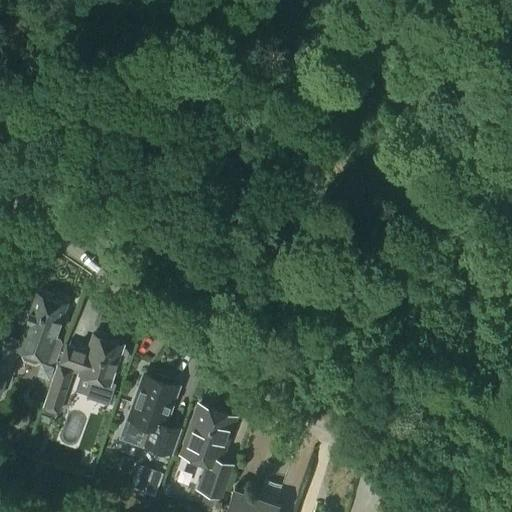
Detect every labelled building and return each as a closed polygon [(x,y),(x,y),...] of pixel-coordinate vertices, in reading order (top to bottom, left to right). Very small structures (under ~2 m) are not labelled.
[(0,370),(8,374),(17,347),(24,350),(22,355),(24,359),(34,362),(39,360),(40,357),(51,361),(55,359),(61,343),(59,339),(54,337),(66,303),(68,300),(53,295),(39,290),(38,293),(36,293),(21,335),(0,327),(0,370)] [(66,344),(59,362),(81,369),(79,373),(94,378),(88,396),(108,403),(114,384),(110,382),(117,361),(124,363),(128,349),(122,347),(123,344),(108,339),(109,335),(96,330),(95,334),(93,333),(87,351),(66,344)] [(57,365),(44,406),(59,411),(73,371),(57,365)] [(134,404),(130,417),(146,423),(143,430),(148,432),(145,443),(170,452),(178,428),(166,423),(168,416),(166,415),(177,385),(168,381),(169,377),(155,372),(154,376),(145,373),(140,387),(136,385),(130,402),(134,404)] [(199,403),(181,452),(208,462),(199,487),(221,495),(232,464),(220,460),(235,416),(199,403)] [(150,468),(142,491),(153,495),(161,472),(150,468)] [(300,471),(296,493),(308,495),(312,473),(300,471)] [(233,487),(224,511),(275,511),(279,503),(233,487)]
